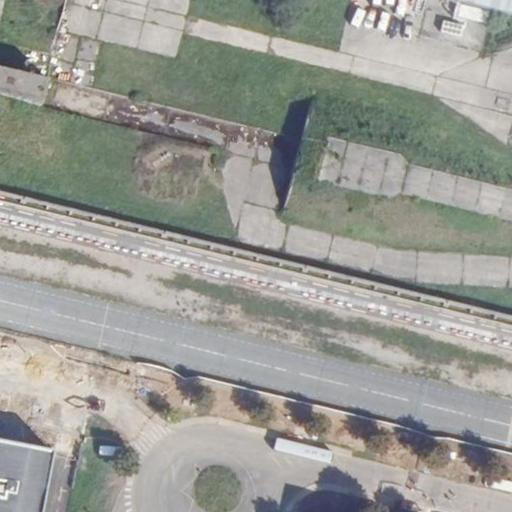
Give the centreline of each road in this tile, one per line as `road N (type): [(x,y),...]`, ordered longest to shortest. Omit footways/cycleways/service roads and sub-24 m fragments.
road 1 (unclassified): [(511,340),(0,215)]
road 2 (residential): [(507,511),(308,463)]
road 3 (residential): [(233,446),(196,437),(161,450),(138,487),(138,511)]
